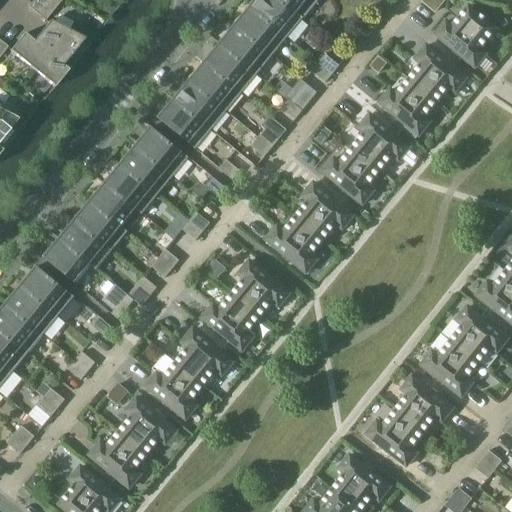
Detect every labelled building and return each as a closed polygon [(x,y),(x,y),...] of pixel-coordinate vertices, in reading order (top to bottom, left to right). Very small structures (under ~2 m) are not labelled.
[(38,15),(50,0),(33,0),(28,7),(38,15)] [(62,0),(50,0),(38,15),(45,21),(62,0)] [(279,0),(255,0),(250,7),(288,38),(303,20),(279,0)] [(279,0),(303,20),(319,0),(279,0)] [(369,0),(380,9),(387,0),(369,0)] [(435,13),(445,0),(424,0),(423,3),(435,13)] [(235,26),(273,57),(288,38),(250,7),(235,26)] [(480,50),(496,30),(469,7),(453,27),(446,22),(436,35),(475,68),(486,55),(480,50)] [(50,21),(33,42),(32,42),(62,67),(63,66),(85,39),(50,21)] [(235,26),(220,44),(257,75),(273,57),(235,26)] [(68,71),(63,66),(62,67),(32,42),(33,42),(24,34),(10,51),(54,88),(68,71)] [(220,44),(204,63),(242,94),(257,75),(220,44)] [(455,92),(466,79),(426,46),(416,60),(422,65),(409,80),(436,102),(449,87),(455,92)] [(326,55),(319,64),(333,75),(340,66),(326,55)] [(379,58),(371,67),(379,74),(386,64),(379,58)] [(204,63),(189,81),(227,112),(242,94),(204,63)] [(319,64),(312,73),(325,84),(333,75),(319,64)] [(301,80),(285,98),(302,112),(317,93),(301,80)] [(424,118),(436,102),(409,80),(396,95),(390,90),(380,104),(419,136),(430,123),(424,118)] [(189,81),(174,100),(212,131),(227,112),(189,81)] [(212,131),(174,100),(158,119),(196,150),(212,131)] [(289,101),(282,110),(295,121),(302,112),(289,101)] [(0,142),(19,119),(0,109),(0,142)] [(399,161),(410,148),(370,115),(359,128),(365,133),(353,149),(380,171),(393,156),(399,161)] [(265,130),(258,138),(272,149),(287,131),(269,117),(261,126),(265,130)] [(151,127),(136,146),(173,177),(189,158),(151,127)] [(323,127),(314,138),(322,145),(331,134),(323,127)] [(258,138),(251,147),(264,158),(272,149),(258,138)] [(136,146),(120,165),(158,196),(173,177),(136,146)] [(367,186),(380,171),(353,149),(340,164),(334,159),(323,172),(363,205),(373,192),(367,186)] [(233,181),(240,172),(227,161),(219,170),(233,181)] [(120,165),(105,183),(137,209),(136,210),(142,215),(158,196),(120,165)] [(219,198),(226,189),(213,178),(206,187),(219,198)] [(121,228),(122,227),(136,210),(137,209),(105,183),(90,202),(121,228)] [(309,202),(296,217),(323,240),(336,224),(342,229),(353,216),(314,184),(303,197),(309,202)] [(121,228),(90,202),(75,221),(112,252),(128,232),(122,227),(121,228)] [(197,213),(190,222),(203,233),(210,224),(197,213)] [(311,255),(323,240),(296,217),(284,233),(277,228),(267,241),(306,273),(317,260),(311,255)] [(75,221),(59,239),(91,265),(90,266),(97,271),(112,252),(75,221)] [(203,233),(190,222),(182,231),(196,241),(203,233)] [(91,265),(59,239),(44,258),(75,284),(90,266),(91,265)] [(166,250),(159,259),(172,270),(179,261),(166,250)] [(172,270),(159,259),(152,268),(165,279),(172,270)] [(217,280),(226,269),(215,260),(207,271),(217,280)] [(278,307),(289,294),(250,262),(239,275),(245,280),(232,295),(260,318),(272,302),(278,307)] [(21,286),(59,317),(75,298),(37,267),(21,286)] [(511,276),(506,272),(494,287),(488,282),(477,296),(511,323),(511,276)] [(134,301),(128,296),(115,285),(102,301),(115,311),(112,314),(118,320),(134,301)] [(6,304),(44,335),(59,317),(21,286),(6,304)] [(142,307),(149,298),(136,287),(128,296),(134,301),(142,307)] [(247,333),(260,318),(232,295),(220,311),(213,305),(203,319),(242,351),(253,338),(247,333)] [(44,335),(6,304),(0,311),(0,330),(28,354),(44,335)] [(463,326),(451,341),(479,363),(491,348),(497,353),(508,339),(468,307),(457,321),(463,326)] [(104,337),(112,328),(98,317),(91,326),(104,337)] [(0,330),(0,361),(13,372),(28,354),(0,330)] [(189,348),(176,364),(203,386),(216,371),(222,376),(233,363),(193,330),(183,343),(189,348)] [(466,379),(479,363),(451,341),(439,357),(432,352),(422,365),(462,397),(472,384),(466,379)] [(82,353),(75,361),(88,372),(95,364),(82,353)] [(0,388),(13,372),(0,361),(0,388)] [(88,372),(75,361),(68,370),(81,381),(88,372)] [(191,401),(203,386),(176,364),(163,379),(157,374),(146,387),(186,420),(197,407),(191,401)] [(408,395),(396,411),(423,433),(436,417),(442,422),(453,409),(412,377),(402,390),(408,395)] [(128,392),(119,385),(108,398),(117,406),(128,392)] [(52,390),(44,398),(58,409),(65,401),(52,390)] [(58,409),(44,398),(37,407),(51,418),(58,409)] [(132,417),(120,432),(147,455),(160,439),(166,444),(177,431),(137,399),(126,412),(132,417)] [(423,433),(396,411),(383,427),(377,422),(366,435),(407,467),(417,453),(411,448),(423,433)] [(21,441),(27,446),(35,437),(21,426),(14,435),(21,441)] [(134,470),(147,455),(120,432),(107,448),(101,443),(90,456),(130,488),(140,475),(134,470)] [(0,465),(7,471),(20,455),(27,446),(21,441),(9,456),(0,448),(0,465)] [(489,451),(482,460),(495,470),(502,462),(489,451)] [(345,474),(333,490),(361,511),(373,496),(379,501),(390,488),(350,456),(339,469),(345,474)] [(495,470),(482,460),(475,468),(488,479),(495,470)] [(108,511),(110,511),(120,500),(81,467),(70,480),(76,485),(60,505),(67,511),(99,511),(103,508),(108,511)] [(27,484),(36,492),(40,487),(40,481),(33,476),(27,484)] [(459,489),(452,497),(465,508),(472,499),(459,489)] [(360,511),(361,511),(333,490),(321,505),(314,500),(305,511),(360,511)] [(462,511),(465,508),(452,497),(445,506),(452,511),(462,511)]
